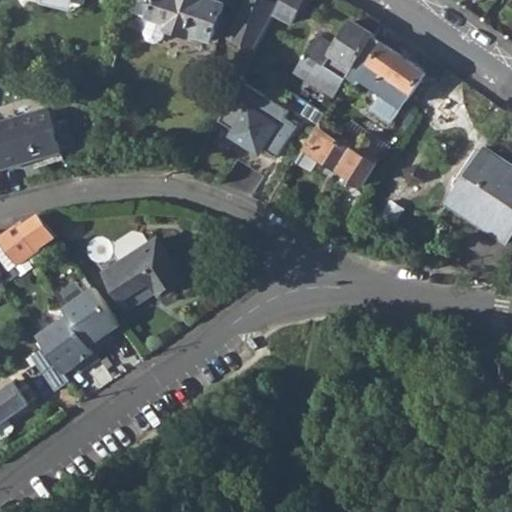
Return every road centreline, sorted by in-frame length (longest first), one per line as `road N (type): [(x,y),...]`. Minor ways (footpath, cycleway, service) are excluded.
road 1 (residential): [(0,498),(261,309),(324,296)]
road 2 (residential): [(324,296),(293,250),(215,202),(160,189),(99,190),(0,212)]
road 3 (residential): [(324,296),(511,317)]
road 4 (tertiary): [(511,81),(395,0)]
